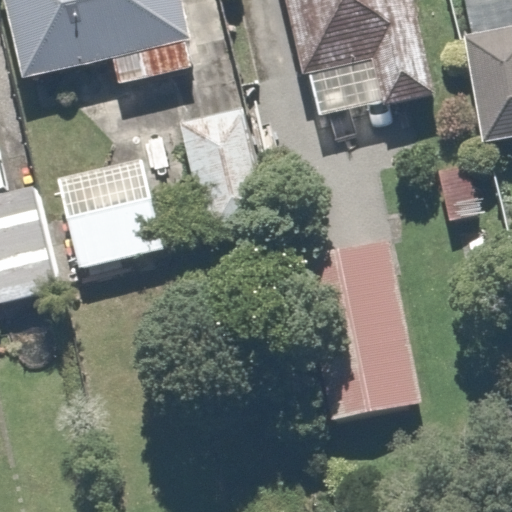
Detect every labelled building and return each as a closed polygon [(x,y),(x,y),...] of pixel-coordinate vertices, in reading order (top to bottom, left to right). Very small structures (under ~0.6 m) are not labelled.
[(190,98),(174,0),(0,0),(0,86),(4,112),(100,97),(102,112),(190,98)] [(404,0),(279,0),(301,133),(423,114),(404,0)] [(511,70),(467,76),(477,161),(511,156),(511,70)] [(242,137),(176,148),(195,269),(262,259),(242,137)] [(473,165),(440,169),(447,225),(479,221),(473,165)] [(148,188),(43,204),(59,304),(164,288),(148,188)] [(0,337),(34,334),(27,214),(0,217),(0,337)] [(375,264),(281,280),(310,457),(403,442),(375,264)]
